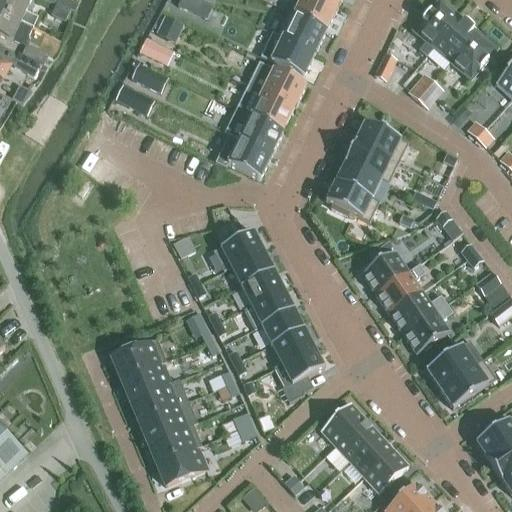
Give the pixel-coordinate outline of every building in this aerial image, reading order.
[(0,0),(0,15),(32,30),(36,22),(24,16),(31,0),(0,0)] [(58,0),(57,3),(55,7),(62,10),(65,3),(58,0)] [(198,2),(194,0),(181,0),(177,8),(192,15),(198,2)] [(326,34),(337,11),(315,0),(302,0),(294,18),(294,19),(326,34)] [(315,0),(337,11),(342,0),(315,0)] [(412,35),(425,46),(419,54),(426,60),(433,53),(459,22),(439,5),(412,35)] [(55,7),(50,18),(64,25),(69,14),(62,10),(55,7)] [(0,15),(0,38),(11,44),(11,43),(23,49),(27,41),(32,30),(0,15)] [(294,18),(290,16),(278,40),(277,41),(282,43),(282,42),(314,58),(326,34),(294,19),(294,18)] [(165,19),(156,37),(167,42),(176,24),(165,19)] [(459,22),(433,53),(450,67),(476,36),(475,35),(461,22),(461,23),(459,22)] [(476,36),(450,67),(470,85),(496,54),(476,36)] [(271,37),(260,61),(302,82),(314,58),(282,42),(282,43),(277,41),(278,40),(271,37)] [(163,52),(145,43),(139,56),(157,64),(163,52)] [(9,69),(16,73),(33,82),(39,69),(23,61),(21,60),(0,49),(0,82),(2,83),(9,69)] [(21,60),(23,61),(41,70),(42,70),(47,60),(26,49),(21,60)] [(374,80),(385,85),(395,64),(385,59),(374,80)] [(258,66),(247,89),(294,113),(306,89),(263,68),(258,66)] [(139,67),(131,82),(146,90),(153,75),(139,67)] [(511,104),(511,103),(511,69),(495,88),(511,104)] [(433,87),(424,79),(408,97),(417,105),(433,87)] [(433,87),(417,105),(426,113),(442,95),(433,87)] [(247,89),(235,113),(282,136),(294,113),(247,89)] [(115,104),(133,113),(140,99),(122,90),(115,104)] [(235,113),(224,136),(228,139),(235,142),(234,143),(238,145),(239,144),(271,160),(282,136),(235,113)] [(389,134),(372,126),(371,129),(364,126),(355,146),(354,146),(398,167),(407,147),(387,137),(389,134)] [(475,143),(484,134),(476,126),(467,135),(475,143)] [(484,134),(475,143),(484,151),(493,143),(484,134)] [(228,139),(214,167),(225,172),(227,168),(259,184),(271,160),(239,144),(238,145),(234,143),(235,142),(228,139)] [(381,184),(380,184),(388,188),(398,167),(354,146),(344,166),(381,184)] [(511,168),(511,159),(508,156),(499,165),(508,173),(511,168)] [(442,165),(453,171),(457,164),(446,158),(442,165)] [(335,185),(371,203),(372,202),(380,184),(381,184),(344,166),(345,166),(335,185)] [(371,203),(335,185),(325,206),(332,209),(330,212),(346,220),(348,217),(369,227),(379,206),(372,202),(371,203)] [(422,208),(425,201),(415,196),(411,203),(422,208)] [(436,206),(425,201),(422,208),(432,213),(436,206)] [(435,223),(441,231),(451,224),(445,216),(435,223)] [(398,227),(409,232),(413,225),(402,219),(398,227)] [(252,235),(243,240),(239,232),(224,240),(228,247),(219,252),(220,253),(230,272),(262,255),(253,236),(252,235)] [(180,244),(171,249),(179,263),(193,255),(187,242),(180,244)] [(388,246),(378,252),(382,258),(392,251),(388,246)] [(467,265),(476,257),(470,249),(460,256),(467,265)] [(240,292),(273,274),(272,274),(262,255),(230,272),(240,291),(240,292)] [(408,276),(395,257),(395,256),(395,255),(381,265),(379,262),(365,272),(367,274),(360,279),(361,280),(361,279),(375,299),(408,276)] [(476,257),(467,265),(473,273),(482,265),(476,257)] [(422,296),(414,285),(425,277),(419,268),(408,276),(375,299),(388,319),(422,296)] [(250,311),(283,294),(273,275),(273,274),(240,292),(241,292),(250,310),(250,311)] [(491,277),(474,289),(483,301),(500,289),(491,277)] [(192,292),(199,288),(194,278),(187,281),(192,292)] [(192,292),(198,302),(205,298),(199,288),(192,292)] [(254,335),(261,331),(261,330),(293,313),(292,313),(283,294),(250,311),(250,310),(243,314),(254,335)] [(446,308),(440,300),(429,307),(422,296),(388,319),(402,339),(446,308)] [(511,318),(511,306),(510,304),(490,319),(498,330),(511,318)] [(402,339),(415,358),(414,358),(415,359),(450,336),(449,335),(441,324),(452,317),(446,308),(402,339)] [(271,350),(303,333),(303,332),(293,314),(293,313),(261,330),(261,331),(270,349),(271,350)] [(213,331),(220,327),(214,316),(207,320),(213,331)] [(225,337),(220,327),(213,331),(218,341),(225,337)] [(271,350),(280,368),(281,369),(313,352),(303,334),(303,333),(271,350)] [(207,335),(199,339),(199,341),(204,350),(213,346),(207,335)] [(161,368),(161,369),(166,367),(156,344),(112,363),(121,384),(161,368)] [(213,346),(204,350),(210,361),(218,357),(213,346)] [(439,394),(474,369),(473,369),(461,350),(425,374),(439,394)] [(313,352),(281,369),(280,368),(273,372),(284,393),(324,372),(323,372),(313,352)] [(233,369),(240,366),(235,355),(228,359),(233,369)] [(481,363),(473,369),(474,369),(439,394),(452,413),(495,384),(481,363)] [(233,369),(238,380),(246,376),(240,366),(233,369)] [(170,389),(169,388),(161,369),(161,368),(121,384),(130,405),(170,389)] [(228,377),(219,381),(224,392),(233,387),(228,377)] [(139,426),(187,406),(178,384),(169,388),(170,389),(130,405),(139,426)] [(247,400),(254,397),(250,386),(242,389),(247,400)] [(233,387),(224,392),(229,402),(238,398),(233,387)] [(192,429),(192,430),(197,428),(187,406),(139,426),(148,448),(192,429)] [(364,424),(350,408),(320,436),(335,451),(364,424)] [(247,419),(231,425),(236,436),(252,429),(247,419)] [(487,465),(511,448),(511,420),(475,446),(487,464),(487,465)] [(335,451),(349,467),(379,439),(364,424),(335,451)] [(196,452),(197,453),(201,451),(192,430),(192,429),(148,448),(157,469),(196,452)] [(252,429),(236,436),(240,447),(256,440),(252,429)] [(0,430),(0,484),(27,458),(0,430)] [(349,467),(363,482),(393,455),(379,439),(349,467)] [(500,483),(511,474),(511,448),(487,465),(500,483)] [(197,453),(196,452),(157,469),(166,490),(206,474),(197,453)] [(363,482),(378,498),(407,471),(393,455),(363,482)] [(511,474),(500,483),(500,484),(511,500),(511,474)] [(298,486),(293,480),(284,488),(289,494),(298,486)] [(289,494),(294,500),(303,492),(298,486),(289,494)] [(424,511),(432,505),(415,487),(388,511),(424,511)] [(252,492),(241,502),(248,510),(259,500),(252,492)]
